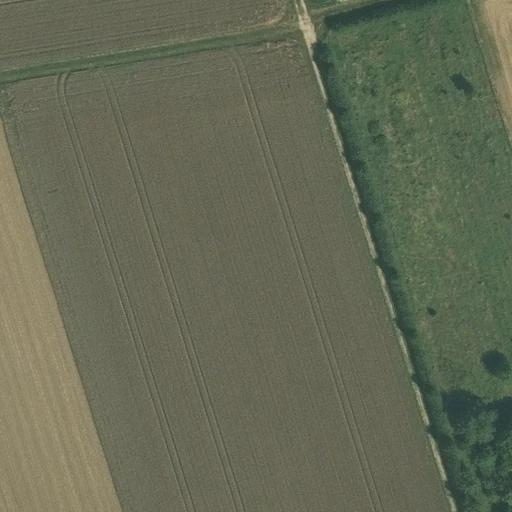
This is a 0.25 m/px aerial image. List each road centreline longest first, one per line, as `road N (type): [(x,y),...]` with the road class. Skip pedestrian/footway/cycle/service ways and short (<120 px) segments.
road 1 (track): [(455,511),(295,0)]
road 2 (track): [(0,74),(385,0)]
